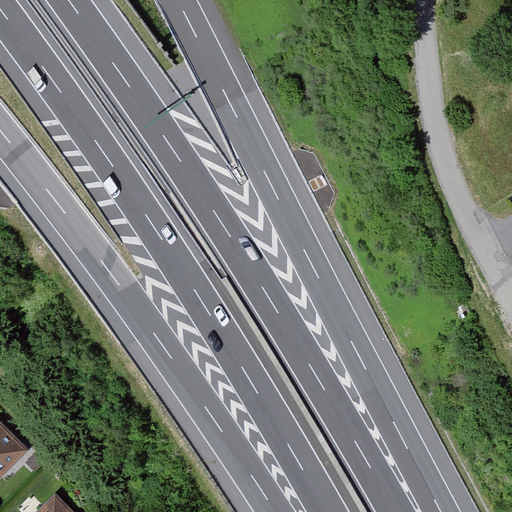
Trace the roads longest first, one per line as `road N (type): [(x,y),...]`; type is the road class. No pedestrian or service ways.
road 1 (motorway): [(397,511),(241,249),(70,0)]
road 2 (motorway): [(0,11),(145,215),(326,511)]
road 3 (motorway): [(432,511),(178,0)]
road 4 (motorway): [(0,131),(100,259),(273,511)]
road 5 (residential): [(420,0),(430,122),(511,295)]
